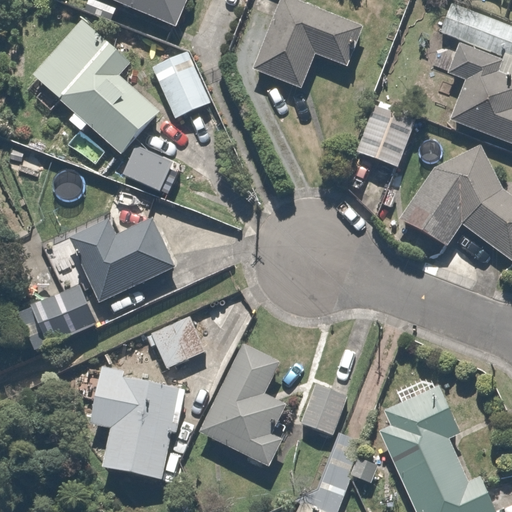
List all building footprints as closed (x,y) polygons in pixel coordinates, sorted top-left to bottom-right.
[(100,0),(174,24),(182,0),(100,0)] [(316,58),(342,68),(358,27),(290,0),(282,0),(254,71),(302,91),(316,58)] [(444,36),(463,43),(451,78),(464,83),(450,123),(511,144),(511,25),(455,6),(444,36)] [(124,76),(133,66),(86,23),(33,80),(71,115),(65,122),(83,139),(90,131),(119,158),(162,111),(124,76)] [(174,123),(183,119),(196,150),(213,142),(200,111),(203,110),(181,59),(152,71),(174,123)] [(417,131),(374,116),(360,156),(403,171),(417,131)] [(43,163),(14,151),(6,168),(36,180),(43,163)] [(438,171),(401,220),(442,250),(464,220),(511,261),(511,260),(511,196),(495,182),(481,151),(438,171)] [(123,233),(117,221),(70,244),(101,307),(183,267),(157,216),(123,233)] [(99,327),(79,282),(16,310),(37,355),(99,327)] [(189,321),(153,338),(169,372),(205,355),(189,321)] [(268,407),(285,373),(242,352),(201,436),(268,469),(293,419),(268,407)] [(105,366),(93,430),(113,434),(107,472),(160,481),(178,379),(105,366)] [(461,438),(441,391),(388,415),(394,429),(383,434),(419,511),(511,511),(511,466),(470,485),(450,443),(461,438)] [(301,511),(340,511),(363,448),(338,439),(314,507),(307,503),(301,511)]
